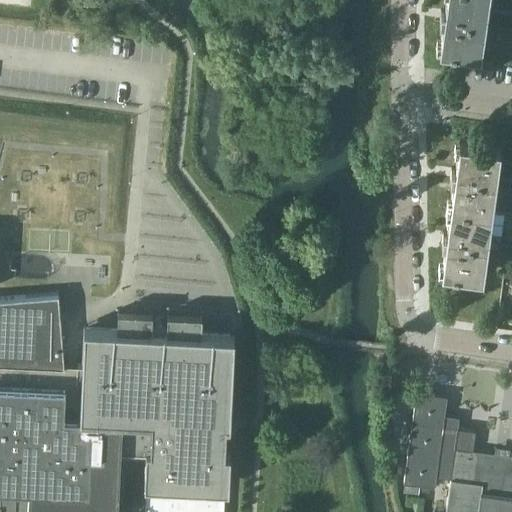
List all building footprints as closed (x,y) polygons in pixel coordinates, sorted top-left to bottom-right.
[(439,48),(480,53),(487,0),(446,0),(445,10),(441,9),(439,20),(443,20),(439,48)] [(453,179),(449,205),(490,211),(499,146),(458,141),(454,168),(450,168),(449,178),(453,179)] [(444,242),(441,270),(481,276),(490,211),(449,205),(446,232),(442,231),(440,242),(444,242)] [(0,511),(115,511),(119,443),(148,445),(145,511),(222,511),(229,336),(78,329),(77,364),(63,363),(56,293),(0,297),(0,511)] [(434,485),(435,475),(450,478),(445,511),(511,511),(511,454),(472,449),(475,429),(457,427),(459,417),(444,415),(447,395),(416,391),(403,481),(434,485)]
